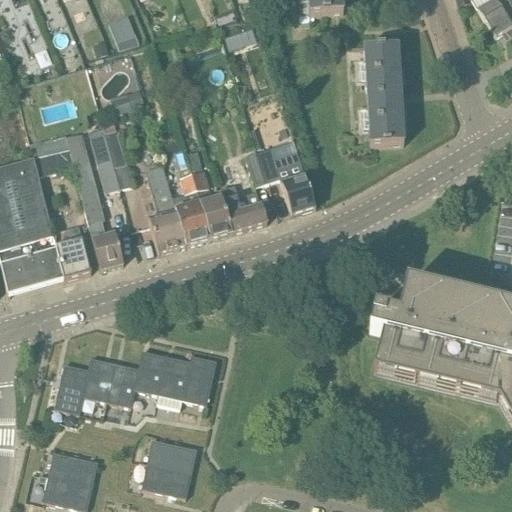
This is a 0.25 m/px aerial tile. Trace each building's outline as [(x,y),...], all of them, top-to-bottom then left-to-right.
[(307,0),(309,19),(343,17),(341,0),(307,0)] [(509,42),(511,39),(511,9),(506,0),(489,0),(491,3),(476,11),(494,42),(504,36),(509,42)] [(250,11),(242,13),(245,22),(253,19),(250,11)] [(139,47),(136,38),(117,45),(120,54),(139,47)] [(238,38),(224,42),(229,56),(242,51),(238,38)] [(104,45),(93,48),(97,61),(108,57),(104,45)] [(369,151),(403,149),(396,50),(364,52),(369,151)] [(60,65),(63,73),(64,77),(79,73),(77,69),(75,60),(60,65)] [(124,98),(129,116),(144,112),(139,93),(124,98)] [(120,194),(105,138),(103,132),(88,136),(104,198),(120,194)] [(134,190),(120,134),(105,138),(120,194),(134,190)] [(88,231),(90,242),(99,275),(122,268),(114,238),(105,240),(101,225),(105,224),(82,138),(66,143),(68,154),(69,154),(74,176),(75,176),(88,231)] [(68,154),(66,143),(65,140),(58,141),(50,144),(30,149),(30,152),(33,163),(68,154)] [(265,188),(279,184),(290,220),(313,213),(296,155),(272,163),(269,152),(255,156),(265,188)] [(61,180),(74,176),(69,154),(68,154),(33,163),(38,182),(60,177),(61,180)] [(197,156),(185,159),(187,167),(199,164),(197,156)] [(265,188),(255,156),(243,160),(253,191),(265,188)] [(51,237),(38,182),(33,163),(4,172),(36,287),(63,280),(64,285),(65,285),(52,237),(51,237)] [(184,251),(171,203),(161,170),(146,174),(148,183),(159,221),(147,224),(157,259),(184,251)] [(9,294),(36,287),(4,172),(0,172),(0,271),(7,300),(10,300),(9,294)] [(207,193),(202,176),(190,180),(209,245),(231,239),(220,200),(217,201),(210,203),(207,193)] [(185,251),(209,245),(190,180),(178,183),(183,200),(171,203),(184,251),(185,251)] [(220,200),(231,239),(235,237),(267,227),(261,208),(260,209),(256,196),(237,201),(234,190),(219,194),(220,200)] [(90,242),(88,231),(78,234),(78,231),(52,237),(65,285),(90,278),(81,245),(90,242)] [(511,313),(417,291),(414,304),(403,301),(399,317),(398,321),(374,315),(369,337),(382,340),(373,377),(499,407),(511,429),(511,313)] [(129,412),(142,356),(141,356),(137,373),(114,367),(106,407),(129,412)] [(157,400),(166,361),(142,356),(129,412),(130,412),(134,395),(157,400)] [(181,405),(191,361),(190,361),(189,366),(166,361),(157,400),(155,408),(179,413),(181,405)] [(191,361),(181,405),(206,410),(215,366),(191,361)] [(78,420),(90,362),(87,374),(63,369),(53,414),(78,420)] [(106,407),(114,367),(90,362),(78,420),(79,420),(83,402),(106,407)] [(196,454),(151,444),(146,469),(190,478),(196,454)] [(53,457),(42,507),(62,511),(74,462),(53,457)] [(86,511),(97,467),(74,462),(62,511),(65,511),(86,511)] [(185,503),(190,478),(146,469),(141,493),(185,503)]
